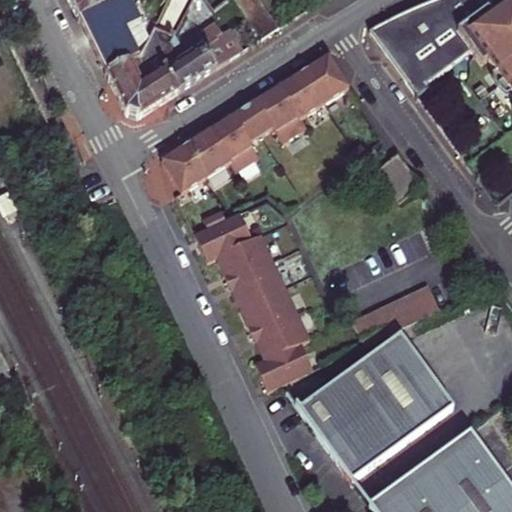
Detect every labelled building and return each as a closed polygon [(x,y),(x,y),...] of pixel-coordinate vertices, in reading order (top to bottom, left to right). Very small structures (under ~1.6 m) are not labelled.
[(67,0),(79,22),(124,0),(67,0)] [(124,0),(79,22),(105,76),(141,58),(148,42),(127,0),(124,0)] [(231,0),(260,45),(278,33),(256,0),(231,0)] [(454,31),(484,10),(482,7),(476,0),(447,0),(442,2),(415,11),(390,23),(369,34),(418,100),(430,91),(426,86),(470,54),(454,31)] [(454,31),(470,54),(481,69),(487,65),(511,99),(511,3),(491,19),(484,10),(454,31)] [(126,117),(137,121),(178,96),(160,66),(173,40),(154,31),(148,42),(141,58),(105,76),(126,117)] [(160,66),(178,96),(231,62),(218,43),(210,31),(181,51),(173,40),(160,66)] [(241,57),(242,56),(230,35),(228,37),(241,57)] [(231,62),(241,57),(228,37),(218,43),(231,62)] [(321,110),(348,93),(328,60),(301,77),(321,110)] [(299,124),(321,110),(301,77),(279,91),(299,124)] [(305,133),(299,124),(279,91),(244,113),(261,140),(273,132),(282,147),(305,133)] [(250,147),(261,140),(244,113),(210,135),(230,168),(236,176),(259,162),(250,147)] [(206,183),(230,168),(210,135),(185,150),(206,183)] [(358,163),(366,157),(360,149),(352,155),(358,163)] [(181,198),(206,183),(185,150),(161,166),(181,198)] [(350,169),(358,163),(352,155),(350,156),(344,161),(350,169)] [(399,207),(422,190),(399,157),(375,176),(399,207)] [(0,213),(3,220),(17,213),(8,195),(0,199),(0,213)] [(216,229),(225,225),(221,216),(212,220),(216,229)] [(215,262),(252,245),(240,218),(225,225),(216,229),(207,233),(194,239),(207,267),(215,262)] [(207,233),(216,229),(212,220),(203,224),(207,233)] [(228,288),(273,267),(261,240),(252,245),(215,262),(228,288)] [(240,313),(285,292),(273,267),(228,288),(240,313)] [(416,296),(428,320),(440,315),(428,290),(416,296)] [(252,339),(297,318),(285,292),(240,313),(252,339)] [(403,302),(415,327),(428,320),(416,296),(403,302)] [(391,308),(403,332),(415,327),(403,302),(391,308)] [(390,338),(403,332),(391,308),(379,314),(390,338)] [(390,338),(379,314),(366,319),(378,344),(390,338)] [(301,348),(310,343),(297,318),(252,339),(264,365),(301,348)] [(378,344),(366,319),(353,326),(365,350),(378,344)] [(400,339),(299,413),(352,486),(453,412),(400,339)] [(268,396),(314,375),(301,348),(264,365),(255,369),(268,396)] [(511,511),(511,493),(470,436),(369,509),(370,511),(511,511)]
